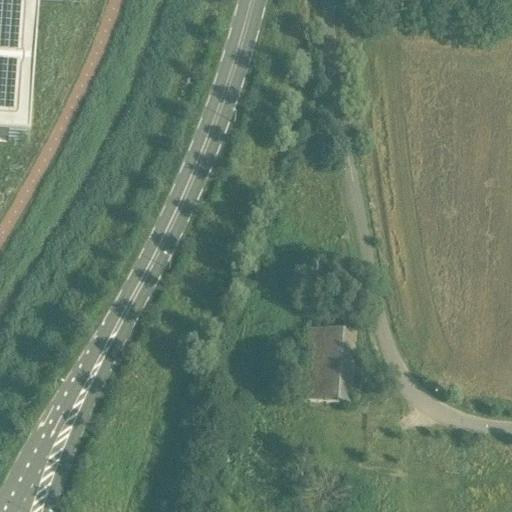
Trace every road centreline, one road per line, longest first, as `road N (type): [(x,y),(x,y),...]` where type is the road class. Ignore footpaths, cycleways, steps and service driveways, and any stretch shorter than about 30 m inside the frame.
road 1 (tertiary): [(122,316),(195,170),(252,0)]
road 2 (unclassified): [(511,427),(444,417),(419,402),(399,374),(377,312),(352,182)]
road 3 (tertiary): [(122,316),(98,342),(14,511)]
road 4 (tertiary): [(49,511),(122,316)]
